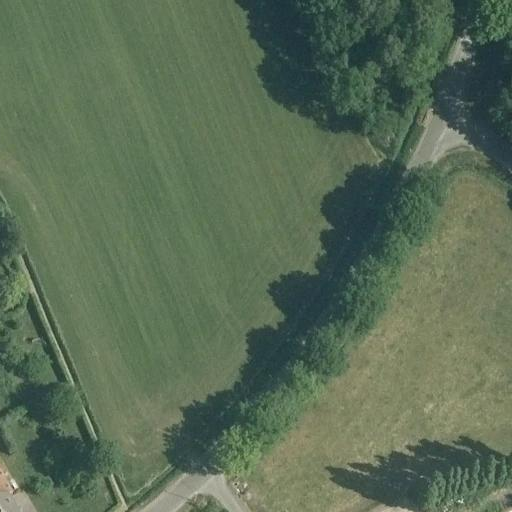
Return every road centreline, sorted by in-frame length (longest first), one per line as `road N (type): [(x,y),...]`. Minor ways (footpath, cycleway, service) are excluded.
road 1 (tertiary): [(158,511),(243,428),(320,330),(444,132)]
road 2 (tertiary): [(444,132),(481,0)]
